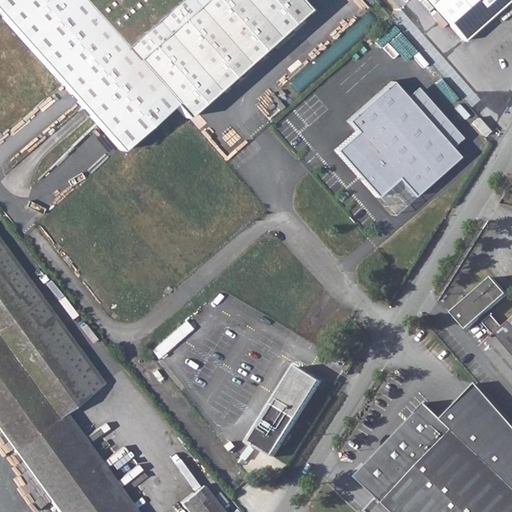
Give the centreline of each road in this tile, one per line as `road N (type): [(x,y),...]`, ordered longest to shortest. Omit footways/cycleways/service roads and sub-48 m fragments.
road 1 (residential): [(285,511),(511,149)]
road 2 (unknown): [(496,98),(410,0)]
